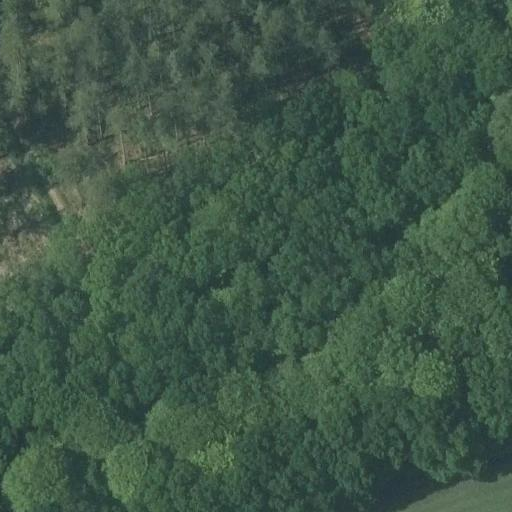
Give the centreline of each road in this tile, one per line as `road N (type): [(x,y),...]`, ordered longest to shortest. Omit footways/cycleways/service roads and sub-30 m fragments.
road 1 (track): [(110,291),(511,9)]
road 2 (track): [(0,94),(110,291)]
road 3 (track): [(0,361),(110,291)]
